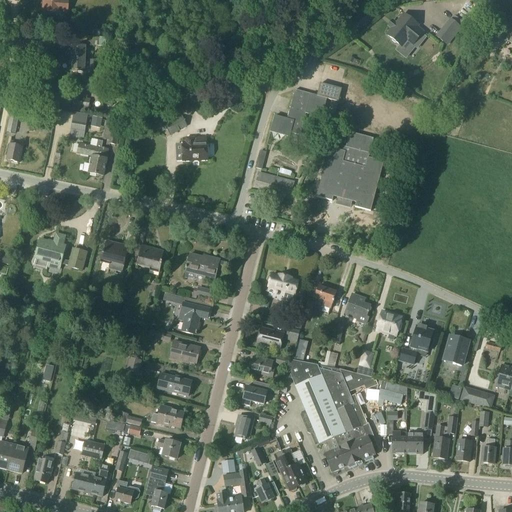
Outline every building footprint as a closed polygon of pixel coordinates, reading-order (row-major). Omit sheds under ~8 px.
[(59,0),(44,0),(47,1),(46,12),(59,13),(59,12),(67,12),(68,2),(60,1),(59,0)] [(387,36),(391,39),(391,41),(395,44),(396,44),(401,47),(405,42),(412,47),(424,33),(417,27),(403,15),(387,36)] [(507,30),(502,41),(511,45),(511,18),(511,19),(507,30)] [(447,47),(462,29),(450,19),(435,38),(447,47)] [(492,23),(487,33),(502,41),(507,30),(492,23)] [(91,47),(106,47),(106,38),(91,38),(91,47)] [(71,47),(70,60),(84,61),(85,48),(71,47)] [(94,61),(84,61),(70,60),(69,73),(83,74),(82,83),(93,83),(93,76),(94,76),(94,61)] [(289,110),(292,111),(305,115),(321,119),(326,100),(338,103),(341,90),(320,85),(317,97),(295,91),(289,110)] [(83,113),(84,108),(88,109),(90,100),(86,100),(87,95),(75,93),(71,111),(83,113)] [(305,115),(292,111),(291,114),(289,113),(288,117),(290,118),(289,121),(274,117),(270,133),(289,138),(290,134),(299,136),(305,115)] [(73,114),(69,137),(83,139),(87,116),(73,114)] [(6,133),(15,135),(19,119),(9,117),(6,133)] [(170,136),(174,134),(186,127),(181,117),(168,124),(164,127),(170,136)] [(311,117),(308,127),(314,128),(317,119),(311,117)] [(107,120),(103,140),(109,141),(108,144),(116,146),(121,123),(107,120)] [(349,134),(344,153),(329,149),(316,198),(332,203),(333,198),(356,204),(354,209),(370,213),(383,164),(368,160),(373,140),(349,134)] [(181,144),(182,163),(207,162),(206,143),(194,144),(194,139),(185,139),(185,144),(181,144)] [(96,149),(79,145),(77,154),(92,157),(88,174),(103,177),(106,160),(108,150),(101,149),(102,142),(97,141),(96,149)] [(17,148),(18,145),(11,143),(10,146),(9,146),(6,161),(19,164),(22,149),(17,148)] [(40,158),(43,146),(30,143),(27,154),(40,158)] [(294,183),(286,181),(283,190),(292,192),(294,183)] [(35,259),(48,262),(47,269),(59,272),(61,265),(68,267),(69,262),(61,260),(64,248),(62,247),(64,238),(56,236),(54,243),(48,242),(48,243),(40,241),(35,259)] [(100,261),(110,263),(108,269),(109,271),(120,273),(122,272),(124,267),(128,248),(105,242),(100,261)] [(164,253),(141,247),(136,266),(159,272),(164,253)] [(87,253),(72,249),(69,262),(68,267),(67,268),(83,272),(87,253)] [(3,255),(1,264),(9,266),(11,257),(3,255)] [(205,280),(214,282),(217,269),(223,271),(225,265),(218,263),(219,261),(210,259),(209,261),(189,255),(187,265),(186,268),(185,267),(184,269),(186,270),(185,273),(205,278),(205,280)] [(271,276),(268,287),(285,292),(285,294),(293,296),(293,294),(295,294),(298,283),(290,281),(290,279),(279,276),(278,278),(271,276)] [(330,310),(335,293),(318,287),(314,299),(324,303),(322,308),(330,310)] [(210,299),(211,293),(198,289),(196,296),(210,299)] [(163,301),(170,303),(172,296),(165,294),(163,301)] [(370,307),(365,306),(367,301),(352,295),(344,316),(357,320),(356,323),(366,327),(368,320),(366,319),(367,314),(369,314),(369,313),(368,312),(370,307)] [(310,320),(313,305),(307,303),(303,318),(310,320)] [(209,311),(183,304),(181,314),(186,315),(181,333),(195,336),(195,335),(196,335),(197,332),(196,332),(199,318),(207,320),(209,311)] [(388,314),(382,313),(376,331),(389,335),(388,340),(393,341),(394,336),(396,337),(397,331),(400,332),(401,326),(399,325),(401,319),(387,316),(388,314)] [(300,330),(303,318),(296,316),(293,329),(300,330)] [(334,342),(339,344),(344,326),(338,325),(334,342)] [(418,328),(416,328),(409,352),(402,350),(399,362),(413,366),(417,351),(427,354),(427,351),(429,352),(431,344),(430,343),(433,332),(425,330),(426,329),(418,326),(418,328)] [(260,329),(256,345),(279,351),(283,335),(260,329)] [(288,330),(286,337),(297,339),(299,333),(288,330)] [(172,337),(150,331),(147,341),(159,345),(160,341),(170,344),(172,337)] [(468,342),(451,337),(444,363),(461,367),(468,342)] [(303,362),(308,343),(300,341),(295,360),(303,362)] [(200,350),(173,343),(169,360),(184,364),(184,362),(196,365),(200,350)] [(500,348),(486,344),(485,350),(499,353),(500,348)] [(368,368),(372,356),(367,355),(364,354),(360,366),(368,368)] [(249,373),(259,375),(269,378),(274,379),(277,369),(271,368),(272,363),(253,358),(249,373)] [(287,361),(277,358),(276,364),(285,366),(287,361)] [(141,363),(130,360),(126,372),(138,375),(140,367),(141,363)] [(289,361),(284,379),(292,380),(295,387),(298,396),(305,412),(301,414),(300,417),(307,434),(310,435),(315,446),(319,445),(326,442),(330,453),(324,455),(328,464),(331,474),(346,468),(334,439),(340,436),(344,435),(346,434),(336,412),(322,376),(319,370),(317,367),(289,361)] [(50,383),(53,367),(46,366),(42,381),(50,383)] [(511,392),(511,388),(511,368),(502,366),(495,388),(511,392)] [(372,436),(368,425),(367,424),(366,425),(354,396),(350,398),(349,394),(364,388),(366,392),(377,387),(376,382),(374,383),(373,380),(340,372),(317,367),(319,370),(322,376),(336,412),(346,434),(344,435),(340,436),(334,439),(346,468),(347,468),(348,471),(356,468),(355,465),(356,464),(357,467),(361,466),(360,463),(362,462),(364,465),(372,461),(371,458),(374,457),(371,449),(377,447),(372,436)] [(157,390),(168,393),(188,398),(191,383),(161,375),(157,390)] [(400,387),(387,383),(385,391),(398,395),(400,387)] [(280,390),(270,387),(268,393),(278,395),(280,390)] [(246,388),(243,401),(241,406),(249,408),(251,403),(263,406),(266,393),(246,388)] [(460,402),(468,404),(472,392),(464,389),(460,402)] [(279,399),(277,411),(285,412),(287,400),(279,399)] [(151,424),(156,425),(170,429),(171,426),(180,429),(184,415),(168,410),(168,409),(161,407),(159,416),(154,415),(151,424)] [(142,421),(128,417),(129,415),(120,413),(118,423),(126,425),(127,423),(140,427),(142,421)] [(488,415),(480,414),(479,428),(487,429),(488,415)] [(433,416),(425,415),(423,430),(431,431),(433,416)] [(258,422),(267,425),(270,426),(272,419),(260,416),(258,422)] [(248,442),(253,421),(238,417),(236,427),(237,427),(234,439),(243,441),(243,442),(244,442),(245,441),(248,442)] [(447,429),(436,428),(432,459),(446,461),(449,435),(454,436),(456,420),(449,419),(447,429)] [(479,424),(472,423),(470,437),(477,438),(479,424)] [(114,431),(116,431),(122,433),(124,427),(116,424),(114,431)] [(141,430),(130,427),(128,434),(139,436),(141,430)] [(272,438),(282,435),(280,429),(271,433),(272,438)] [(40,431),(33,430),(27,458),(33,459),(40,431)] [(290,430),(282,433),(284,438),(292,435),(290,430)] [(61,433),(59,442),(66,444),(68,434),(61,433)] [(405,456),(405,440),(399,440),(399,434),(393,434),(392,456),(405,456)] [(285,448),(297,444),(295,436),(282,440),(285,448)] [(406,436),(405,440),(405,456),(422,456),(422,436),(406,436)] [(251,450),(257,447),(257,449),(269,445),(267,440),(250,446),(251,450)] [(162,457),(168,459),(176,461),(180,445),(166,442),(166,443),(159,441),(158,447),(164,449),(162,457)] [(486,450),(482,449),(481,465),(494,466),(495,450),(493,450),(494,442),(487,441),(486,450)] [(85,442),(81,457),(103,462),(106,447),(85,442)] [(471,444),(457,442),(455,462),(469,464),(471,444)] [(63,457),(66,445),(58,443),(55,456),(63,457)] [(502,466),(504,467),(504,468),(511,468),(511,443),(506,443),(506,451),(502,451),(502,464),(502,466)] [(0,449),(0,469),(8,472),(10,464),(15,447),(1,444),(0,449)] [(28,451),(15,447),(10,464),(8,472),(22,475),(28,451)] [(258,449),(250,452),(257,468),(265,465),(258,449)] [(284,458),(298,488),(300,487),(301,488),(304,487),(305,485),(307,484),(298,466),(297,466),(294,461),(290,450),(282,453),(284,458)] [(128,459),(134,461),(136,452),(131,451),(128,459)] [(121,472),(126,454),(120,452),(115,470),(121,472)] [(281,452),(273,456),(276,462),(275,462),(281,474),(289,492),(291,491),(293,492),(296,491),(296,489),(298,488),(284,458),(282,453),(281,452)] [(233,471),(233,459),(220,460),(221,472),(233,471)] [(39,461),(38,464),(34,482),(47,485),(49,477),(50,477),(53,464),(39,461)] [(278,475),(273,463),(266,466),(271,478),(278,475)] [(95,490),(94,496),(102,498),(106,481),(106,480),(109,468),(101,466),(98,480),(97,479),(95,490)] [(152,468),(145,497),(153,499),(151,508),(154,508),(153,510),(161,511),(161,510),(164,511),(167,496),(162,494),(163,489),(164,485),(168,472),(158,470),(152,468)] [(239,475),(241,486),(243,501),(252,499),(250,486),(249,486),(247,472),(239,473),(239,475)] [(87,495),(91,478),(77,475),(73,491),(87,495)] [(241,486),(239,475),(223,477),(224,488),(241,486)] [(260,489),(256,491),(262,505),(274,499),(268,486),(266,487),(263,481),(258,484),(260,489)] [(129,489),(128,490),(126,488),(127,484),(118,482),(116,490),(118,490),(115,502),(130,505),(132,500),(135,501),(138,499),(139,493),(138,491),(129,489)] [(228,511),(226,501),(225,495),(217,496),(218,502),(217,502),(217,506),(215,506),(215,509),(214,509),(214,511),(228,511)] [(391,509),(391,511),(408,511),(410,496),(397,495),(397,500),(396,508),(396,509),(391,509)] [(226,501),(228,511),(242,511),(241,499),(226,501)]
